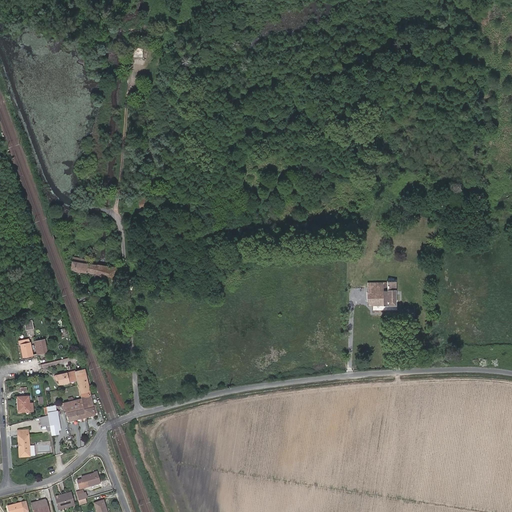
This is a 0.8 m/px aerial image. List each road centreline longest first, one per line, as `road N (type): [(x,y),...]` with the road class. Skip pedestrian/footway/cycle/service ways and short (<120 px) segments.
road 1 (residential): [(511,373),(361,374),(253,387),(139,414)]
road 2 (unclassified): [(110,213),(120,224),(139,414)]
road 3 (track): [(114,214),(131,81)]
